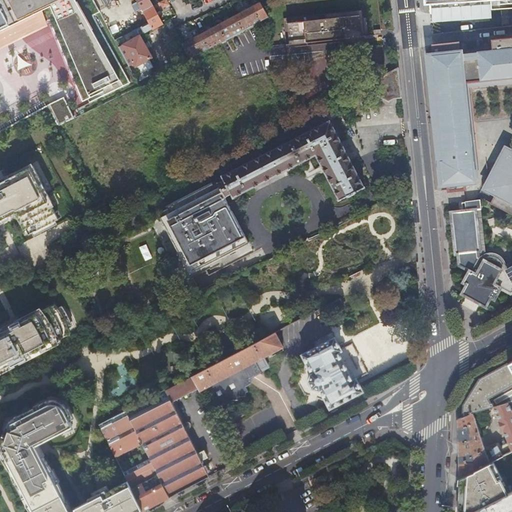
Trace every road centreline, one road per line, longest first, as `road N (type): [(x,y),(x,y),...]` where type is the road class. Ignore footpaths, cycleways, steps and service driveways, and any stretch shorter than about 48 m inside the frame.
road 1 (secondary): [(440,376),(406,0)]
road 2 (residential): [(440,376),(413,398),(196,511)]
road 3 (secondary): [(433,511),(440,376)]
